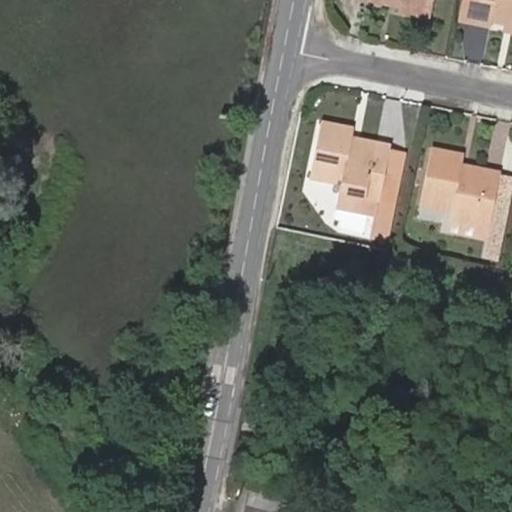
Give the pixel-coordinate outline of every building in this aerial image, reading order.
[(401,0),(401,5),(431,10),(433,0),(376,0),(388,2),(388,0),(401,0)] [(467,0),(463,19),(476,22),(481,0),(467,0)] [(506,22),(511,23),(511,0),(481,0),(476,22),(491,25),(493,19),(494,12),(507,15),(506,22)] [(429,19),(431,10),(401,5),(399,14),(429,19)] [(493,19),(506,22),(507,15),(494,12),(493,19)] [(362,149),(350,146),(351,138),(353,129),(322,123),(311,176),(342,182),(339,194),(369,200),(380,202),(380,199),(385,173),(391,146),(364,140),(362,149)] [(351,138),(350,146),(362,149),(364,140),(351,138)] [(473,168),(471,175),(459,173),(461,166),(463,156),(433,149),(422,204),(453,211),(451,221),(478,227),(489,229),(494,203),(500,173),(473,168)] [(459,173),(471,175),(473,168),(461,166),(459,173)] [(385,173),(380,199),(394,201),(399,176),(385,173)] [(494,203),(508,205),(511,185),(511,175),(500,173),(494,203)] [(339,194),(337,204),(367,210),(369,200),(339,194)] [(449,231),(476,237),(478,227),(451,221),(449,231)]
